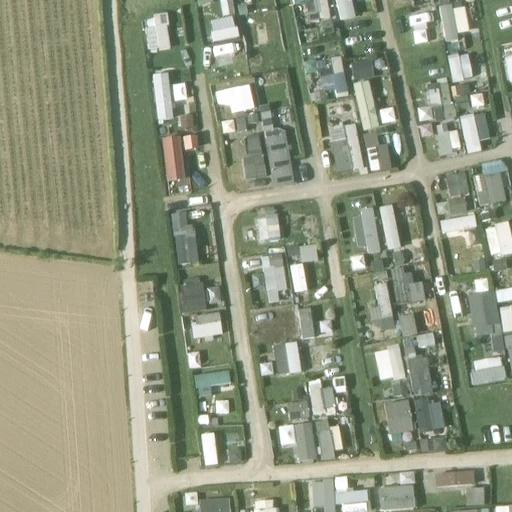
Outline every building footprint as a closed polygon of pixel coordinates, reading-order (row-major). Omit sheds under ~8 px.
[(309,0),(313,17),(305,19),(306,27),(328,22),(323,0),(309,0)] [(347,0),(332,0),(339,25),(353,22),(347,0)] [(449,9),(437,11),(443,47),(456,44),(455,38),(467,36),(462,12),(450,14),(449,9)] [(419,11),(408,14),(413,36),(433,31),(428,12),(420,14),(419,11)] [(151,24),(143,25),(146,55),(167,53),(163,29),(158,30),(157,19),(151,20),(151,24)] [(213,43),(233,40),(231,22),(210,25),(213,43)] [(253,24),(240,26),(244,52),(257,50),(253,24)] [(212,51),(217,70),(239,64),(234,45),(212,51)] [(467,57),(445,61),(450,88),(472,84),(467,57)] [(511,60),(502,63),(507,87),(511,85),(511,60)] [(338,62),(313,67),(316,83),(330,80),(334,102),(346,100),(338,62)] [(363,67),(348,70),(351,84),(366,82),(363,67)] [(155,123),(171,122),(168,76),(153,77),(155,123)] [(365,85),(350,89),(361,135),(376,131),(365,85)] [(445,86),(425,89),(428,112),(431,112),(433,126),(454,123),(451,109),(448,109),(445,86)] [(466,88),(448,91),(450,102),(453,101),(455,115),(466,113),(464,100),(458,101),(457,100),(468,99),(466,88)] [(246,91),(212,98),(214,109),(226,107),(227,114),(229,113),(230,118),(233,117),(233,122),(243,120),(242,114),(251,112),(246,91)] [(267,111),(257,113),(272,193),(293,190),(283,136),(275,132),(272,118),(269,119),(267,111)] [(194,138),(193,117),(175,118),(177,139),(194,138)] [(471,118),(457,121),(465,159),(479,156),(477,145),(488,143),(483,118),(472,120),(471,118)] [(352,129),(327,135),(335,177),(361,172),(352,129)] [(454,135),(434,141),(438,160),(450,158),(449,155),(458,153),(454,135)] [(373,136),(360,139),(363,150),(364,150),(369,175),(377,173),(377,175),(389,173),(385,149),(373,151),(376,150),(373,136)] [(243,158),(239,163),(242,185),(263,182),(257,139),(242,141),(243,144),(241,144),(243,158)] [(178,143),(159,145),(164,187),(183,185),(178,143)] [(481,179),(471,181),(477,211),(503,205),(497,178),(504,176),(498,165),(479,169),(481,179)] [(462,177),(443,181),(447,201),(466,197),(462,177)] [(462,201),(445,204),(448,220),(465,218),(462,201)] [(412,207),(398,211),(401,223),(415,219),(412,207)] [(390,210),(377,212),(386,255),(399,253),(390,210)] [(359,221),(350,223),(355,252),(364,250),(366,258),(378,256),(370,212),(358,214),(359,221)] [(184,217),(169,219),(177,269),(188,268),(188,270),(196,269),(192,236),(190,237),(190,230),(186,231),(184,217)] [(465,249),(478,246),(473,217),(438,224),(441,239),(463,234),(465,249)] [(287,226),(280,227),(284,246),(305,243),(300,219),(286,221),(287,226)] [(274,222),(255,225),(258,246),(277,243),(274,222)] [(404,244),(418,242),(414,222),(400,224),(404,244)] [(511,256),(506,226),(482,232),(488,263),(511,257),(511,256)] [(267,271),(260,271),(266,309),(277,307),(276,303),(283,302),(282,293),(284,293),(279,259),(266,261),(267,271)] [(300,269),(288,271),(293,297),(305,295),(300,269)] [(401,272),(388,274),(394,310),(423,305),(419,287),(411,288),(409,277),(402,278),(401,272)] [(200,288),(179,291),(181,318),(204,316),(200,288)] [(377,311),(366,313),(369,325),(380,336),(392,333),(384,288),(372,290),(377,311)] [(487,339),(488,341),(500,339),(492,296),(465,300),(471,333),(473,333),(475,342),(487,339)] [(511,310),(497,312),(501,338),(511,336),(511,310)] [(308,313),(296,315),(300,344),(312,342),(308,313)] [(269,329),(258,332),(259,343),(291,337),(288,317),(281,318),(280,316),(267,318),(269,329)] [(194,330),(189,331),(191,345),(221,339),(217,318),(193,322),(194,330)] [(430,338),(414,341),(416,353),(432,350),(430,338)] [(511,339),(501,341),(503,353),(506,353),(510,383),(511,382),(511,339)] [(499,340),(488,341),(490,358),(501,356),(499,340)] [(294,347),(270,350),(275,380),(299,376),(294,347)] [(385,355),(372,357),(378,385),(390,382),(391,385),(403,383),(396,350),(384,352),(385,355)] [(412,352),(402,353),(410,396),(418,395),(419,399),(430,397),(425,361),(414,363),(412,352)] [(319,354),(302,357),(304,375),(322,372),(319,354)] [(473,377),(468,378),(470,390),(504,384),(502,371),(500,371),(498,361),(472,366),(473,377)] [(226,376),(191,382),(193,394),(228,389),(226,376)] [(318,388),(307,391),(311,419),(322,417),(322,413),(333,411),(329,393),(319,395),(318,388)] [(425,403),(411,406),(417,438),(443,433),(437,407),(426,409),(425,403)] [(406,405),(382,408),(387,440),(414,435),(413,426),(409,427),(406,405)] [(304,406),(285,409),(287,425),(307,423),(304,406)] [(324,425),(313,428),(319,459),(330,457),(329,451),(339,449),(336,432),(326,433),(324,425)] [(294,452),(290,452),(291,461),(295,460),(296,467),(299,466),(300,470),(311,469),(310,465),(313,465),(308,429),(292,431),(294,452)] [(221,440),(201,442),(204,468),(224,468),(221,440)] [(238,443),(225,444),(226,466),(238,465),(238,443)] [(470,475),(433,478),(434,492),(471,489),(470,475)] [(319,499),(310,501),(311,511),(330,511),(328,487),(319,487),(319,499)] [(411,511),(410,490),(377,493),(378,511),(411,511)] [(481,492),(463,493),(464,510),(482,510),(481,492)] [(364,495),(332,498),(333,509),(339,509),(339,511),(364,511),(364,506),(366,506),(364,495)] [(197,511),(226,511),(226,503),(197,505),(197,511)]
